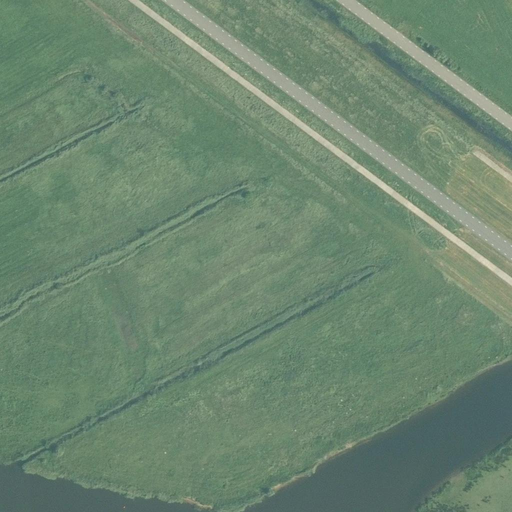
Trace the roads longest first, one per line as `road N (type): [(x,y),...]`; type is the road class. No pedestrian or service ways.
road 1 (unclassified): [(173,0),(511,252)]
road 2 (tertiary): [(345,0),(511,123)]
